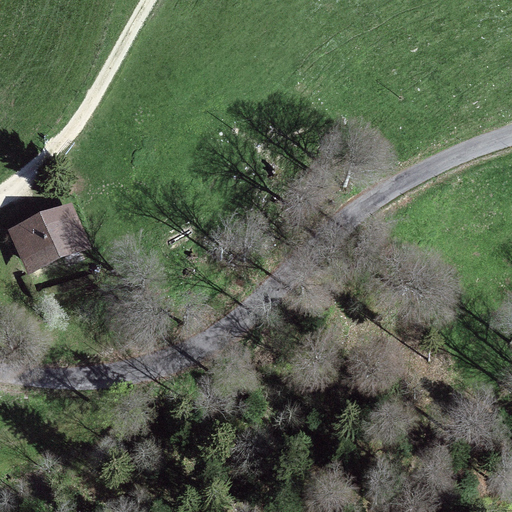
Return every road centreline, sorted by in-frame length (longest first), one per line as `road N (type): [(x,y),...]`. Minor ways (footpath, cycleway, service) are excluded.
road 1 (tertiary): [(511,148),(416,188),(184,353),(151,365),(0,369)]
road 2 (track): [(151,0),(62,144),(0,196)]
